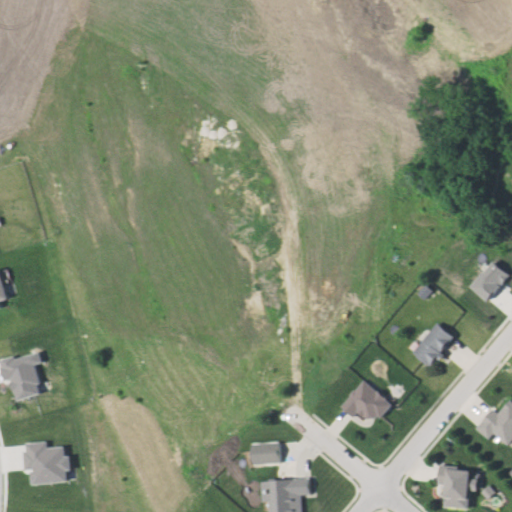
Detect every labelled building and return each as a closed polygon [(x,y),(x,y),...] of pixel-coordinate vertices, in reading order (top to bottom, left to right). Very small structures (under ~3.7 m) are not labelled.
[(0,271),(1,271),(11,305),(0,308),(0,271)] [(420,295),(428,286),(433,291),(426,300),(420,295)] [(413,353),(440,322),(457,336),(430,367),(413,353)] [(343,406),(365,380),(395,404),(374,430),(343,406)] [(478,431),(507,395),(511,399),(511,446),(506,454),(478,431)] [(256,466),(255,446),(281,444),(282,464),(256,466)] [(444,464),(473,466),(471,508),(442,506),(444,464)] [(266,511),(265,482),(306,478),(308,511),(266,511)] [(481,493),(488,486),(495,493),(488,500),(481,493)]
